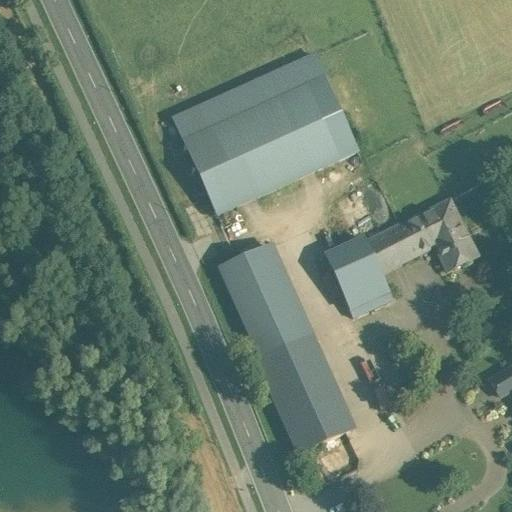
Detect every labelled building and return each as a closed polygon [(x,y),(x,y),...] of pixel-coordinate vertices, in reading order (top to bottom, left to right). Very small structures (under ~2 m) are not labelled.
[(305,90),(184,145),(217,218),(338,163),(305,90)] [(487,118),(511,106),(507,98),(483,110),(487,118)] [(450,201),(388,232),(405,265),(434,250),(446,275),(479,259),(450,201)] [(388,232),(357,248),(374,281),(405,265),(388,232)] [(356,249),(227,315),(251,361),(256,359),(257,363),(309,340),(306,333),(322,325),(323,327),(337,319),(341,325),(369,310),(385,302),(381,296),(374,281),(357,248),(356,249)] [(385,302),(369,310),(374,318),(389,310),(387,307),(394,303),(389,292),(381,296),(385,302)] [(257,363),(256,364),(298,457),(353,432),(312,339),(309,340),(257,363)] [(495,400),(509,393),(511,397),(511,375),(488,388),(495,400)]
